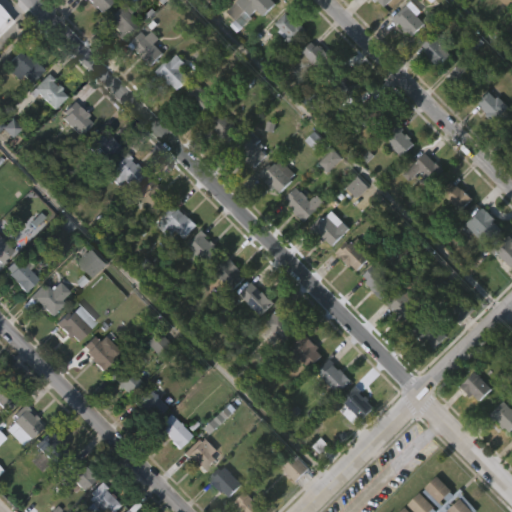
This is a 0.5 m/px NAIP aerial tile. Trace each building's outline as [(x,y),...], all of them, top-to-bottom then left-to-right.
[(111,0),(99,12),(87,0),(111,0)] [(220,0),(222,2),(207,16),(218,27),(226,19),(229,22),(244,9),(235,0),(220,0)] [(272,0),(275,3),(262,15),(256,9),(250,16),(252,18),(237,32),(230,25),(235,19),(226,11),(237,0),(272,0)] [(352,18),(367,5),(362,0),(339,0),(337,2),(352,18)] [(504,4),(500,0),(468,0),(480,12),(487,7),(494,14),(504,4)] [(138,26),(123,40),(104,18),(122,2),(131,11),(127,14),(138,26)] [(0,6),(12,18),(0,29),(0,6)] [(362,28),(379,44),(397,25),(379,9),(362,28)] [(285,12),(297,22),(298,21),(306,29),(291,44),(278,31),(281,28),(275,23),(285,12)] [(503,43),(511,34),(511,12),(492,32),(503,43)] [(74,29),(96,48),(109,33),(88,14),(74,29)] [(224,49),(231,55),(226,61),(234,67),(253,46),(260,52),(273,37),(254,20),(242,33),(240,30),(224,49)] [(152,31),(159,38),(153,44),(163,54),(149,67),(142,60),(143,58),(130,44),(143,32),(147,36),(152,31)] [(451,54),(438,67),(428,56),(428,55),(424,50),(426,48),(422,44),(431,35),(451,54)] [(418,47),(407,36),(388,53),(406,73),(421,60),(413,52),(418,47)] [(119,75),(134,61),(115,41),(101,55),(119,75)] [(312,41),(316,46),(319,43),(333,59),(320,71),(302,51),(312,41)] [(301,66),(283,47),(269,60),(287,79),(301,66)] [(18,51),(22,55),(24,53),(42,69),(29,82),(21,74),(15,80),(6,70),(10,66),(7,64),(9,62),(7,61),(17,50),(18,51)] [(176,53),(187,63),(181,69),(190,77),(177,91),(165,81),(166,79),(156,70),(165,60),(167,62),(176,53)] [(480,79),(467,92),(462,87),(461,88),(450,78),(452,77),(449,75),(462,62),(480,79)] [(155,74),(145,63),(127,80),(146,101),(159,89),(150,79),(155,74)] [(344,67),(348,72),(350,70),(356,77),(352,80),(360,88),(347,99),(341,91),(335,96),(328,88),(333,84),(325,75),(330,70),(335,75),(344,67)] [(447,89),(427,70),(415,82),(435,101),(447,89)] [(49,81),(54,85),(56,84),(60,88),(59,89),(65,96),(52,109),(36,92),(31,97),(26,92),(46,72),(52,79),(49,81)] [(297,87),(314,105),(326,95),(308,76),(297,87)] [(198,84),(215,102),(202,115),(183,94),(190,87),(193,89),(198,84)] [(1,103),(13,115),(18,110),(25,118),(38,105),(17,86),(1,103)] [(172,126),(184,113),(177,106),(183,99),(171,89),(153,108),(172,126)] [(498,98),(499,99),(501,97),(511,107),(496,124),(488,116),(490,114),(485,110),(486,108),(480,102),(491,91),(498,98)] [(389,115),(376,128),(362,114),(367,108),(364,105),(373,95),(378,100),(376,101),(387,112),(386,113),(389,115)] [(93,122),(79,134),(64,118),(71,111),(66,105),(75,97),(90,112),(87,115),(93,122)] [(445,111),(457,121),(468,107),(456,97),(445,111)] [(241,131),(228,143),(210,125),(212,123),(209,119),(219,109),(241,131)] [(62,130),(41,110),(26,125),(48,146),(62,130)] [(197,148),(209,135),(191,119),(179,132),(197,148)] [(406,131),(409,134),(409,133),(417,142),(404,155),(396,147),(392,150),(387,145),(395,137),(392,134),(400,125),(406,131)] [(471,139),(491,158),(504,144),(485,125),(471,139)] [(97,129),(100,132),(101,131),(107,136),(108,135),(120,146),(103,164),(84,147),(90,142),(86,138),(95,127),(97,129)] [(256,145),(257,146),(261,143),(264,146),(261,149),(267,156),(254,169),(232,148),(250,130),(261,140),(256,145)] [(88,156),(68,137),(55,152),(75,170),(88,156)] [(217,147),(205,159),(220,176),(233,164),(217,147)] [(128,159),(133,164),(134,163),(138,167),(137,168),(142,174),(129,187),(122,179),(116,185),(110,178),(108,179),(104,172),(125,152),(130,157),(128,159)] [(0,158),(0,165),(6,172),(16,163),(7,153),(0,158)] [(431,159),(444,170),(429,185),(423,178),(425,176),(414,165),(425,153),(431,159)] [(281,159),(296,173),(290,179),(293,181),(281,193),(273,186),(272,187),(259,174),(270,163),(272,165),(280,158),(281,159)] [(410,179),(393,163),(381,176),(398,191),(410,179)] [(252,180),(257,176),(247,166),(230,182),(249,203),(262,191),(252,180)] [(105,193),(114,178),(95,167),(86,182),(105,193)] [(301,176),(314,189),(323,180),(310,167),(301,176)] [(167,200),(154,213),(138,196),(142,192),(138,189),(150,178),(164,193),(162,195),(167,200)] [(451,182),(455,186),(457,184),(472,199),(460,211),(445,197),(443,199),(438,195),(451,182)] [(338,194),(329,185),(315,198),(324,208),(338,194)] [(297,187),(310,202),(318,195),(325,202),(304,222),(293,211),(294,210),(288,203),(290,202),(286,198),(297,187)] [(405,217),(416,207),(427,218),(439,206),(422,188),(399,210),(405,217)] [(120,217),(125,223),(139,210),(120,189),(100,208),(114,223),(120,217)] [(256,212),(274,229),(293,210),(274,193),(256,212)] [(172,206),(177,210),(179,209),(185,213),(197,225),(184,238),(175,229),(168,236),(156,225),(172,206)] [(483,208),(487,212),(488,211),(496,219),(493,221),(502,230),(488,245),(475,232),(468,239),(460,231),(483,208)] [(331,211),(348,226),(343,231),(345,233),(333,246),(326,240),(324,242),(320,238),(322,236),(316,231),(315,233),(310,228),(321,217),(323,219),(331,211)] [(342,223),(352,234),(364,223),(354,212),(342,223)] [(132,230),(150,247),(163,233),(145,216),(132,230)] [(455,246),(467,236),(448,216),(437,227),(455,246)] [(280,235),(300,257),(321,238),(314,230),(306,237),(293,222),(280,235)] [(205,238),(209,242),(211,240),(221,251),(209,263),(201,255),(193,262),(187,256),(193,251),(188,247),(191,244),(188,241),(201,229),(207,236),(205,238)] [(511,268),(497,253),(495,255),(490,251),(500,240),(502,242),(509,235),(511,237),(511,268)] [(0,237),(11,250),(0,261),(0,237)] [(357,238),(364,244),(360,248),(370,258),(358,271),(351,265),(350,266),(335,252),(345,242),(348,246),(357,238)] [(179,273),(192,261),(176,242),(154,261),(164,272),(172,265),(179,273)] [(461,260),(482,279),(498,262),(477,243),(461,260)] [(345,264),(328,246),(319,255),(317,252),(307,262),(325,282),(345,264)] [(108,263),(93,279),(77,264),(92,249),(108,263)] [(245,278),(233,290),(226,283),(220,289),(213,282),(218,277),(213,272),(227,256),(241,271),(239,273),(245,278)] [(14,258),(22,265),(27,260),(31,265),(26,270),(35,279),(22,291),(7,273),(9,271),(4,267),(14,258)] [(386,264),(402,280),(384,298),(374,287),(375,286),(365,274),(375,264),(380,270),(386,264)] [(203,298),(215,286),(198,268),(178,287),(192,301),(200,294),(203,298)] [(511,297),(511,279),(504,272),(490,287),(507,303),(511,297)] [(333,288),(351,307),(367,292),(350,273),(333,288)] [(0,294),(8,287),(0,278),(0,294)] [(60,281),(69,291),(61,299),(65,302),(53,315),(32,295),(44,282),(50,288),(53,285),(54,286),(60,281)] [(257,289),(261,292),(262,291),(273,303),(260,315),(239,294),(251,282),(257,289)] [(89,314),(104,300),(89,284),(74,298),(89,314)] [(412,287),(428,303),(409,323),(393,308),(392,309),(387,304),(401,290),(405,294),(412,287)] [(0,305),(20,326),(31,315),(11,293),(0,303),(0,305)] [(225,295),(211,308),(227,325),(241,312),(225,295)] [(462,322),(459,324),(449,313),(452,311),(449,308),(462,296),(475,310),(462,322)] [(377,334),(390,322),(370,300),(356,312),(377,334)] [(79,302),(96,320),(76,341),(69,335),(68,336),(54,322),(63,313),(66,315),(79,302)] [(281,316),(286,320),(288,318),(292,322),(290,324),(297,331),(285,342),(280,337),(275,342),(265,333),(271,327),(264,321),(278,307),(284,313),(281,316)] [(38,318),(25,332),(45,350),(65,328),(53,317),(45,325),(38,318)] [(430,318),(447,337),(434,349),(429,343),(427,345),(414,331),(430,318)] [(260,350),(270,335),(245,319),(235,334),(260,350)] [(384,342),(406,357),(417,339),(396,325),(384,342)] [(177,351),(164,362),(148,342),(161,331),(177,351)] [(325,355),(312,368),(295,351),(301,345),(298,342),(306,333),(321,347),(319,349),(325,355)] [(91,335),(112,357),(99,370),(88,359),(89,358),(83,352),(86,350),(81,345),(91,335)] [(454,359),(469,349),(460,336),(446,346),(454,359)] [(93,356),(75,337),(52,358),(70,377),(93,356)] [(266,364),(261,369),(271,382),(293,366),(276,344),(260,356),(266,364)] [(431,385),(443,371),(421,352),(409,366),(431,385)] [(135,353),(144,361),(132,374),(139,380),(126,395),(104,375),(114,364),(117,366),(126,357),(129,360),(135,353)] [(351,385),(341,395),(320,373),(333,360),(355,382),(351,385)] [(144,375),(155,392),(169,384),(159,366),(144,375)] [(75,382),(96,405),(109,393),(88,370),(75,382)] [(319,388),(299,370),(285,385),(305,403),(319,388)] [(475,372),(492,389),(480,400),(472,391),(468,394),(460,387),(475,372)] [(0,379),(17,399),(3,412),(0,408),(0,379)] [(359,393),(369,400),(368,401),(374,407),(361,420),(343,402),(349,397),(347,395),(356,386),(361,391),(359,393)] [(150,389),(167,405),(152,421),(132,401),(143,390),(146,393),(150,389)] [(347,416),(325,394),(312,407),(333,429),(347,416)] [(506,400),(511,406),(511,429),(508,425),(505,429),(502,425),(504,423),(499,418),(497,420),(492,414),(506,400)] [(106,409),(118,428),(131,419),(119,401),(106,409)] [(26,411),(31,416),(32,414),(36,418),(34,420),(41,427),(28,439),(27,437),(19,445),(4,429),(11,422),(9,420),(13,417),(11,414),(22,403),(29,409),(26,411)] [(474,438),(488,424),(471,407),(457,421),(474,438)] [(169,414),(180,424),(179,425),(189,436),(175,448),(169,442),(170,440),(160,430),(162,428),(158,424),(169,414)] [(0,446),(13,435),(0,421),(0,446)] [(369,444),(354,422),(339,434),(354,455),(369,444)] [(145,456),(161,442),(143,423),(127,437),(145,456)] [(68,452),(55,464),(52,461),(45,467),(35,457),(42,451),(38,447),(41,444),(39,441),(50,430),(64,444),(62,446),(68,452)] [(505,468),(511,460),(511,449),(498,437),(486,450),(505,468)] [(0,461),(0,463),(18,481),(39,459),(20,440),(0,461)] [(198,441),(203,447),(204,446),(215,460),(202,472),(188,457),(186,459),(181,453),(188,446),(190,448),(198,441)] [(173,482),(186,470),(164,448),(152,460),(173,482)] [(296,480),(295,482),(282,469),(296,455),(308,468),(296,480)] [(97,476),(84,490),(72,479),(66,486),(58,479),(65,472),(62,469),(74,456),(97,476)] [(62,486),(47,466),(30,478),(45,498),(62,486)] [(225,468),(241,485),(228,497),(223,492),(222,494),(207,479),(217,469),(220,472),(225,468)] [(216,489),(199,470),(180,488),(197,506),(216,489)] [(102,485),(110,494),(112,492),(115,496),(114,497),(121,504),(112,511),(104,511),(90,497),(102,485)] [(478,511),(477,511),(449,511),(448,511),(447,511),(401,511),(405,508),(409,511),(413,511),(407,505),(420,493),(435,508),(434,509),(437,511),(460,489),(463,492),(461,494),(478,511)] [(286,511),(296,511),(304,505),(291,491),(278,503),(286,511)] [(245,492),(253,500),(259,494),(269,503),(263,509),(265,511),(242,511),(238,508),(240,506),(236,502),(245,492)] [(64,511),(88,511),(73,497),(62,510),(64,511)] [(122,511),(134,500),(139,505),(131,511),(122,511)] [(207,511),(230,511),(219,500),(207,511)]
